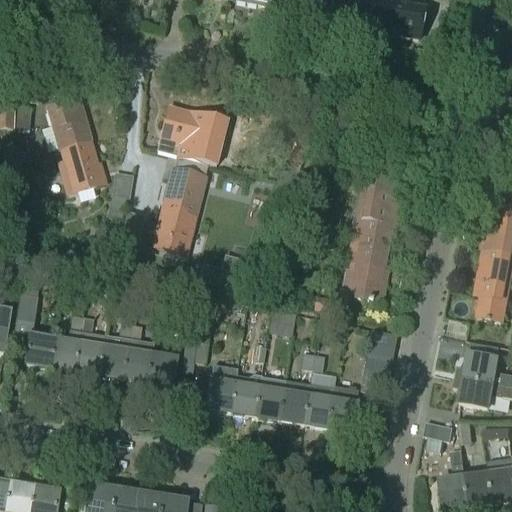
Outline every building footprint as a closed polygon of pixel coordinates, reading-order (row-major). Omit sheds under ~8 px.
[(228,0),(228,3),(270,12),(272,0),(228,0)] [(372,2),(366,34),(418,43),(423,11),(372,2)] [(78,103),(47,112),(60,156),(90,147),(78,103)] [(0,108),(0,132),(11,133),(12,109),(0,108)] [(17,110),(15,134),(29,135),(31,111),(17,110)] [(168,111),(157,157),(176,161),(208,169),(214,146),(221,148),(226,126),(168,111)] [(97,170),(95,164),(90,147),(60,156),(63,167),(57,169),(66,202),(108,190),(101,169),(97,170)] [(3,151),(2,165),(11,166),(12,152),(3,151)] [(12,152),(11,166),(20,167),(22,153),(12,152)] [(172,174),(153,252),(186,260),(205,182),(204,182),(208,169),(176,161),(173,174),(172,174)] [(2,165),(1,179),(10,180),(11,166),(2,165)] [(11,166),(10,180),(19,181),(20,167),(11,166)] [(356,215),(352,238),(388,245),(389,244),(393,245),(396,230),(391,229),(400,182),(363,175),(360,193),(366,194),(362,215),(356,215)] [(116,177),(109,224),(124,227),(126,220),(128,203),(131,204),(135,180),(116,177)] [(280,177),(275,186),(288,192),(292,184),(280,177)] [(296,177),(292,184),(288,192),(284,201),(279,210),(292,217),(309,183),(296,177)] [(275,186),(271,194),(284,201),(288,192),(275,186)] [(491,211),(482,256),(511,261),(511,199),(505,198),(502,213),(491,211)] [(279,210),(274,218),(287,225),(292,217),(279,210)] [(203,236),(220,241),(225,221),(209,216),(203,236)] [(274,218),(270,227),(283,233),(287,225),(274,218)] [(124,227),(121,246),(137,250),(143,224),(126,220),(124,227)] [(202,238),(198,256),(216,259),(220,242),(202,238)] [(352,238),(341,302),(382,309),(386,289),(381,289),(388,245),(352,238)] [(484,283),(477,322),(502,327),(511,271),(511,261),(482,256),(478,282),(484,283)] [(19,301),(11,351),(26,353),(24,370),(48,374),(53,344),(29,341),(36,303),(19,301)] [(317,303),(315,315),(345,321),(347,309),(317,303)] [(293,329),(295,318),(271,313),(269,325),(293,329)] [(0,357),(1,358),(8,315),(0,314),(0,357)] [(53,344),(48,374),(72,377),(77,348),(79,337),(81,322),(71,321),(67,347),(53,344)] [(81,322),(79,337),(89,339),(92,324),(81,322)] [(102,352),(97,381),(121,385),(127,345),(130,330),(119,328),(115,354),(102,352)] [(130,330),(127,345),(138,347),(140,331),(130,330)] [(187,332),(185,347),(196,349),(198,334),(187,332)] [(196,349),(193,368),(203,370),(209,335),(198,334),(196,349)] [(371,335),(368,348),(393,353),(395,340),(371,335)] [(127,345),(121,385),(145,389),(150,360),(152,349),(138,347),(127,345)] [(77,348),(72,377),(82,379),(81,382),(84,386),(93,387),(96,384),(97,381),(102,352),(77,348)] [(368,348),(366,361),(391,365),(393,353),(368,348)] [(254,352),(252,366),(262,368),(264,353),(254,352)] [(303,359),(300,374),(311,375),(313,361),(303,359)] [(150,360),(145,389),(170,393),(175,364),(150,360)] [(456,373),(455,383),(492,390),(511,393),(511,382),(494,379),(497,365),(467,360),(465,374),(456,373)] [(313,361),(311,375),(321,377),(323,363),(313,361)] [(364,373),(359,396),(384,400),(388,378),(391,365),(366,361),(364,373)] [(212,370),(204,415),(229,419),(235,380),(236,374),(212,370)] [(248,382),(235,380),(229,419),(253,423),(260,381),(260,380),(251,379),(248,382)] [(260,381),(253,423),(278,427),(284,385),(260,381)] [(455,383),(453,393),(461,395),(459,409),(488,415),(490,402),(502,404),(502,402),(511,404),(511,393),(492,390),(455,383)] [(284,385),(278,427),(302,431),(309,389),(284,385)] [(309,389),(302,431),(326,435),(331,405),(333,393),(309,389)] [(331,405),(326,435),(351,439),(356,409),(354,409),(356,396),(333,392),(333,393),(331,405)] [(426,428),(423,442),(450,447),(452,433),(426,428)] [(507,433),(498,433),(499,442),(508,441),(507,433)] [(453,483),(439,485),(442,511),(465,511),(468,511),(464,482),(463,471),(460,456),(450,457),(453,483)] [(511,463),(486,467),(488,479),(492,508),(511,505),(511,471),(511,464),(511,463)] [(488,479),(464,482),(468,511),(492,508),(488,479)] [(8,489),(4,511),(28,511),(32,492),(8,489)] [(110,511),(113,495),(89,491),(85,511),(110,511)] [(28,511),(54,511),(57,496),(32,492),(28,511)] [(113,495),(110,511),(135,511),(137,499),(113,495)] [(137,499),(135,511),(159,511),(161,503),(137,499)] [(161,503),(159,511),(200,511),(201,509),(161,503)]
